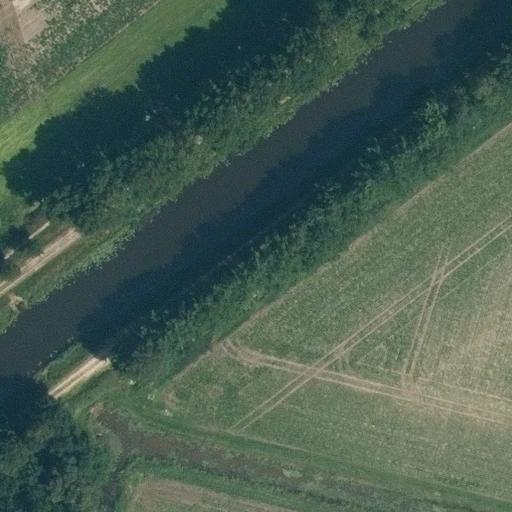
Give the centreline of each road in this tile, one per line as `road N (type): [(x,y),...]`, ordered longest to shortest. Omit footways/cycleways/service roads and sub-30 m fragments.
road 1 (track): [(0,441),(511,54)]
road 2 (track): [(384,0),(0,289)]
